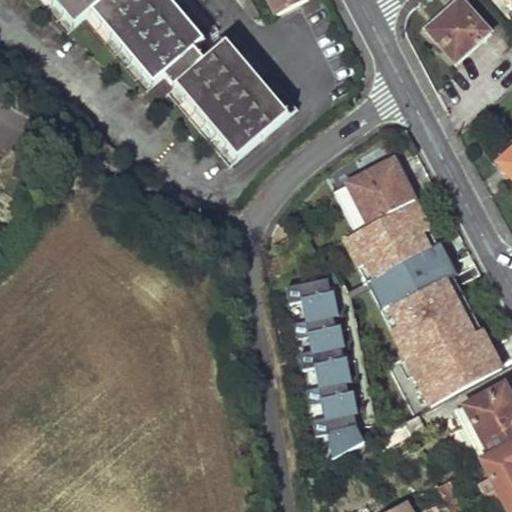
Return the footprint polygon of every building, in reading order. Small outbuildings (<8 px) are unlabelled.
[(238,162),(282,126),(222,51),(210,60),(163,0),(63,0),(82,21),(95,12),(155,85),(166,78),(238,162)] [(267,0),(277,18),(308,2),(306,0),(267,0)] [(493,36),(467,8),(431,40),(458,68),(493,36)] [(511,156),(499,168),(511,181),(511,156)] [(354,237),(416,206),(394,166),(334,197),(354,237)] [(502,373),(416,206),(354,237),(349,240),(433,404),(479,381),(481,383),(502,373)] [(312,259),(301,236),(272,248),(282,273),(312,259)] [(291,305),(302,303),(306,326),(295,328),(297,340),(308,338),(312,355),(298,357),(301,374),(315,371),(319,387),(307,389),(309,400),(323,397),(328,422),(314,425),(316,437),(329,434),(334,462),(364,444),(356,430),(353,417),(358,416),(353,394),(347,396),(345,384),(350,383),(346,363),(342,362),(340,349),(343,348),(340,331),(334,333),(331,320),(337,318),(333,298),(329,299),(326,286),(288,293),(291,305)] [(482,465),(511,448),(511,401),(505,388),(455,415),(482,465)] [(408,437),(402,426),(377,439),(383,451),(408,437)] [(511,511),(511,448),(482,465),(491,481),(481,486),(487,501),(498,496),(506,511),(511,511)] [(457,511),(446,489),(437,494),(446,511),(457,511)]
